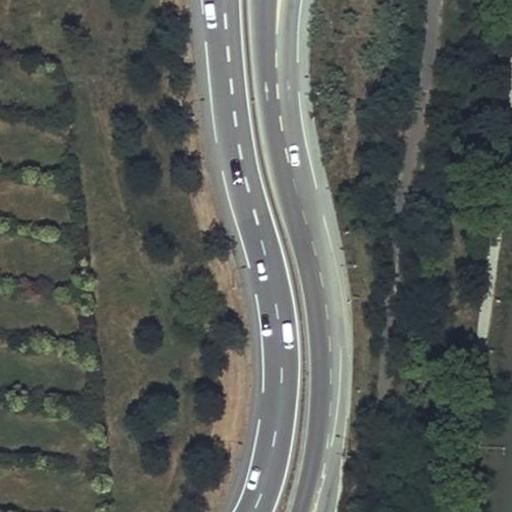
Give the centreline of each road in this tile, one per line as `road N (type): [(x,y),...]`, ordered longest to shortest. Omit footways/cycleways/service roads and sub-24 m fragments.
road 1 (motorway): [(225,49),(239,158),(282,343),(274,442),(253,511)]
road 2 (motorway): [(303,511),(325,421),(327,355),(318,276),(277,117)]
